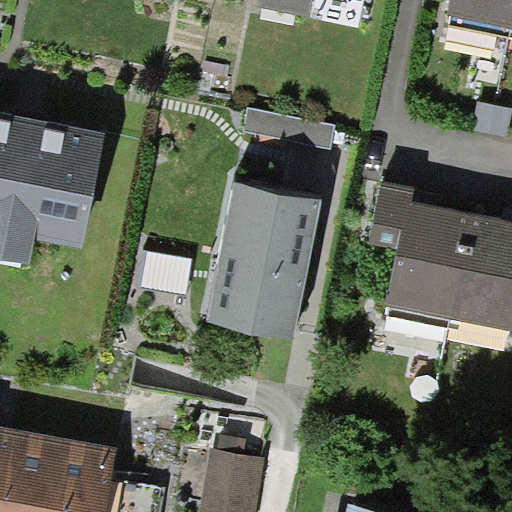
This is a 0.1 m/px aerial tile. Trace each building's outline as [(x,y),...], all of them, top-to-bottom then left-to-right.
[(263,0),(312,9),(313,0),(263,0)] [(509,30),(511,12),(511,0),(445,0),(442,18),(509,30)] [(103,117),(0,99),(0,237),(30,242),(33,224),(84,233),(103,117)] [(333,121),(249,104),(245,124),(329,142),(333,121)] [(388,293),(511,311),(511,199),(408,184),(412,161),(377,155),(369,208),(401,212),(388,293)] [(324,176),(233,159),(206,303),(297,319),(324,176)] [(93,511),(102,466),(107,435),(0,415),(0,511),(93,511)] [(253,511),(264,454),(213,445),(201,511),(253,511)] [(157,511),(164,476),(102,466),(93,511),(157,511)] [(345,511),(433,511),(349,495),(345,511)]
